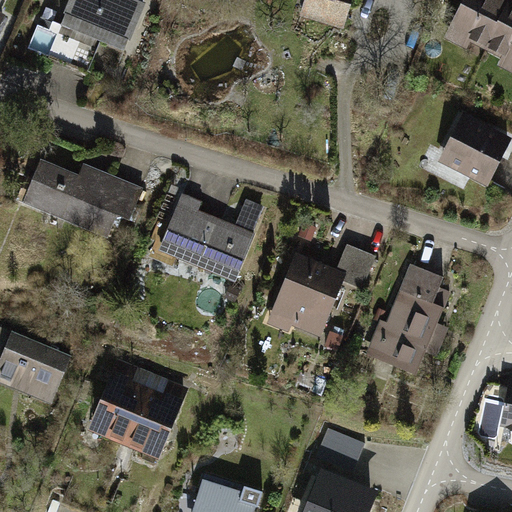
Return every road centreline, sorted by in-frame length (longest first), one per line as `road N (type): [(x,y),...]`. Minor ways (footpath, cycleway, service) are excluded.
road 1 (residential): [(0,91),(511,252)]
road 2 (residential): [(434,473),(486,343)]
